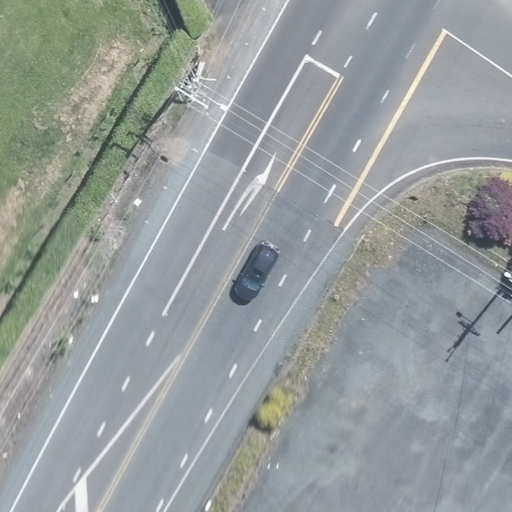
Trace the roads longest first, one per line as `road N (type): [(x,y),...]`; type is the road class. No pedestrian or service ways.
road 1 (secondary): [(372,7),(93,511)]
road 2 (unclassified): [(372,7),(511,96)]
